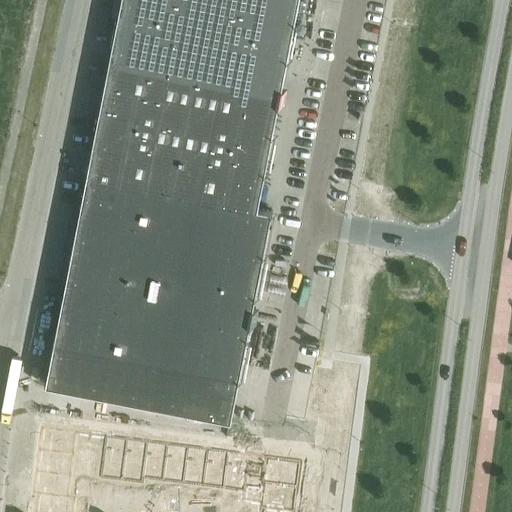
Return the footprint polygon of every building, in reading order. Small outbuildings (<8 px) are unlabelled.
[(256,207),(296,0),(119,0),(45,381),(230,417),(270,210),(256,207)] [(42,429),(39,452),(74,456),(77,434),(42,429)] [(106,437),(101,475),(122,477),(127,440),(106,437)] [(127,440),(122,477),(142,480),(147,443),(127,440)] [(147,443),(142,480),(162,483),(167,445),(147,443)] [(167,445),(162,483),(183,485),(187,448),(167,445)] [(187,448),(183,485),(203,488),(208,451),(187,448)] [(208,451),(203,488),(223,490),(228,453),(208,451)] [(39,452),(36,473),(71,478),(74,456),(39,452)] [(228,453),(223,490),(243,493),(244,488),(244,487),(245,482),(245,480),(245,479),(246,473),(247,466),(247,465),(248,458),(248,457),(248,456),(228,453)] [(244,493),(243,501),(260,503),(259,509),(280,511),(295,511),(302,463),(248,456),(248,457),(248,458),(247,465),(247,466),(246,473),(245,479),(245,480),(245,482),(244,487),(244,488),(243,493),(244,493)] [(36,473),(33,494),(76,500),(76,499),(68,498),(71,478),(36,473)] [(33,494),(33,496),(38,496),(36,511),(74,511),(76,500),(33,494)]
